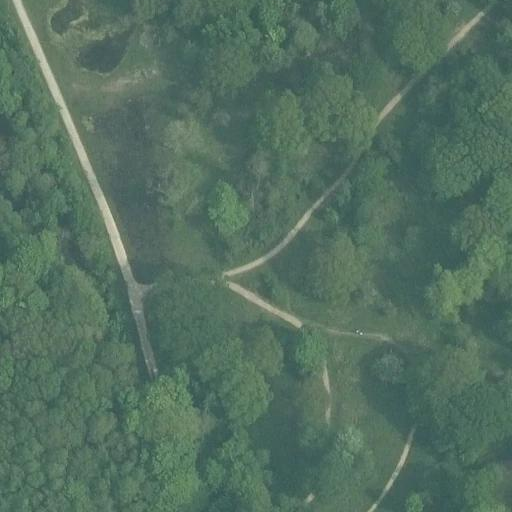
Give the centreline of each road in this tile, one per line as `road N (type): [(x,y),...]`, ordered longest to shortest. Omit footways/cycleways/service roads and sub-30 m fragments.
road 1 (unknown): [(0,126),(23,156),(110,342),(135,379),(207,438),(230,511)]
road 2 (unclassified): [(201,511),(163,391)]
